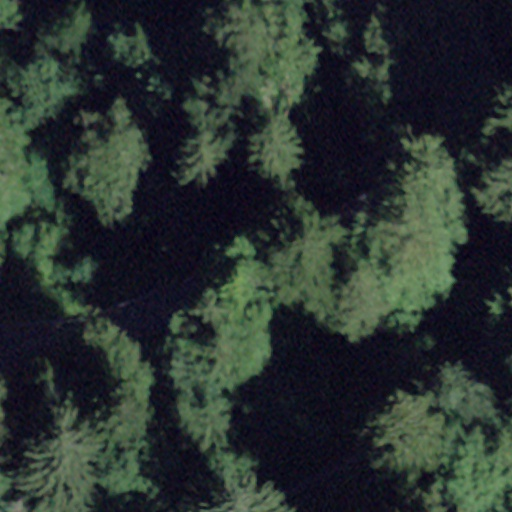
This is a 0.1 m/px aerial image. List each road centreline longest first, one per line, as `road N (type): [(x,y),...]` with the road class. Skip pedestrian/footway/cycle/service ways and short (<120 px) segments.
road 1 (unclassified): [(511,117),(352,230),(168,310),(0,353)]
road 2 (track): [(255,511),(298,495),(453,351),(511,279)]
